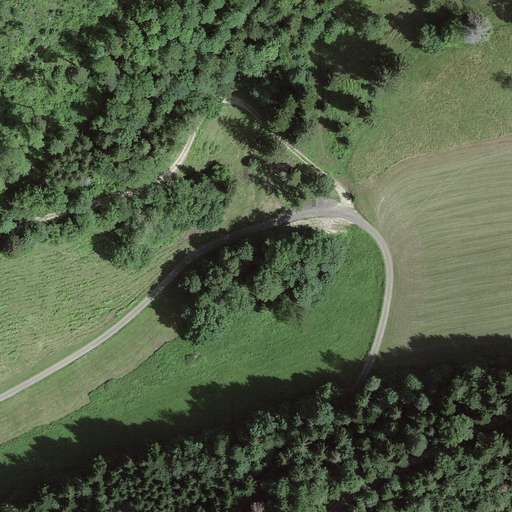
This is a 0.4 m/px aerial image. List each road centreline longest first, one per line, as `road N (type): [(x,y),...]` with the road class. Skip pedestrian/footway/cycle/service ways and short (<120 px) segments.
road 1 (track): [(349,215),(338,187),(229,98),(203,113),(182,161),(157,182),(0,228)]
road 2 (track): [(0,189),(87,121),(109,83),(136,0)]
